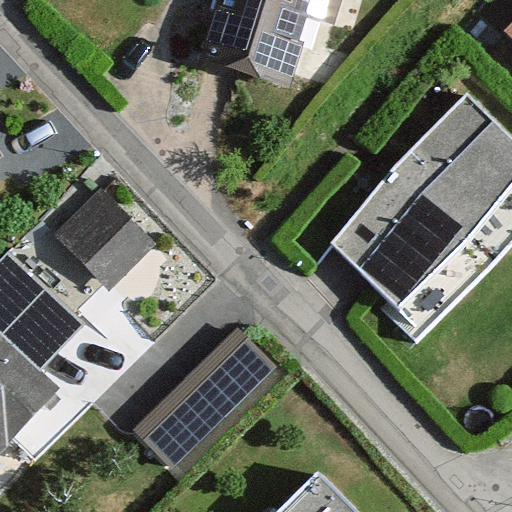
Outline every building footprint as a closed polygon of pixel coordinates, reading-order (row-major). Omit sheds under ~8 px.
[(352,0),(221,0),(207,60),(229,66),(218,109),(287,126),(304,59),(335,67),(352,0)] [(511,18),(503,27),(511,36),(511,18)] [(511,143),(470,99),(327,233),(409,320),(511,223),(511,143)] [(102,189),(54,235),(108,290),(156,245),(102,189)] [(0,451),(62,387),(0,327),(0,451)] [(237,328),(133,430),(170,468),(274,366),(237,328)] [(355,511),(319,475),(280,511),(355,511)]
